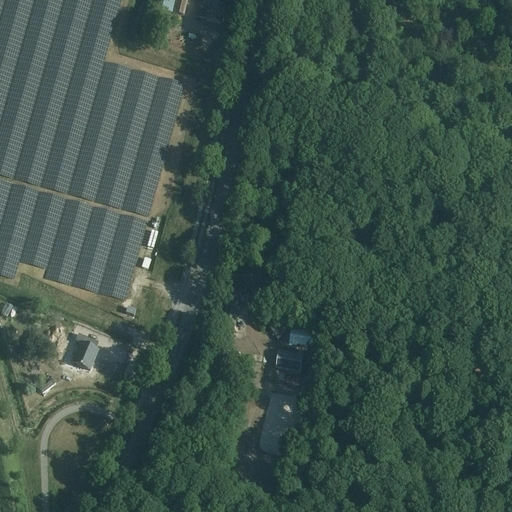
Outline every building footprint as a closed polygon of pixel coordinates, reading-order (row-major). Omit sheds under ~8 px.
[(176,0),(173,15),(184,17),(187,0),(176,0)] [(225,8),(216,6),(209,4),(207,12),(199,10),(197,19),(205,21),(205,22),(222,26),(223,20),(222,20),(222,17),(224,17),(225,8)] [(373,275),(374,271),(372,271),(373,263),(373,260),(370,258),(368,257),(365,259),(363,262),(361,274),(362,275),(363,275),(362,278),(370,279),(370,276),(371,277),(371,276),(372,276),(372,274),(373,275)] [(238,315),(241,315),(242,308),(247,309),(249,297),(238,295),(229,293),(226,309),(222,334),(234,336),(238,315)] [(98,344),(78,336),(75,343),(80,345),(72,364),(80,368),(80,369),(81,369),(82,369),(90,372),(98,352),(96,351),(98,344)] [(301,372),(304,354),(280,350),(277,368),(301,372)] [(117,377),(133,381),(140,356),(123,352),(117,377)] [(152,421),(159,424),(167,404),(159,401),(152,421)]
